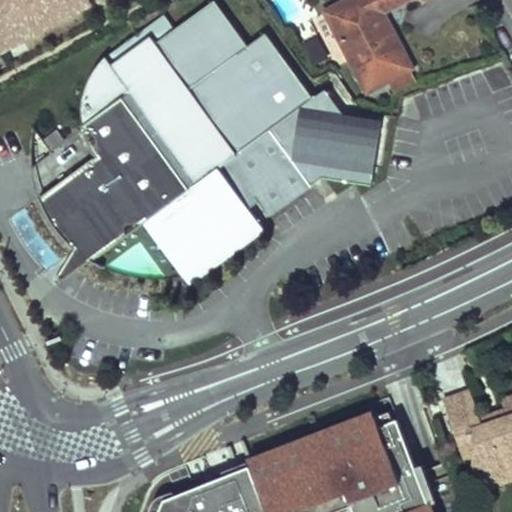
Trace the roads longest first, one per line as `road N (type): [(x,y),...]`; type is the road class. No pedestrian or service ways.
road 1 (tertiary): [(38,462),(138,449),(240,395),(511,282)]
road 2 (tertiary): [(511,244),(352,315),(127,398),(68,409)]
